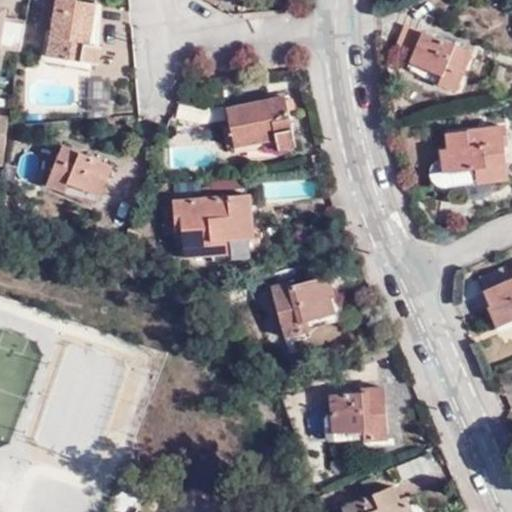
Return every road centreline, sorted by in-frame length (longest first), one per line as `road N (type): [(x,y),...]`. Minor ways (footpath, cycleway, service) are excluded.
road 1 (residential): [(404,276),(354,149),(338,10)]
road 2 (residential): [(508,511),(404,276)]
road 3 (residential): [(338,10),(158,30),(161,98)]
